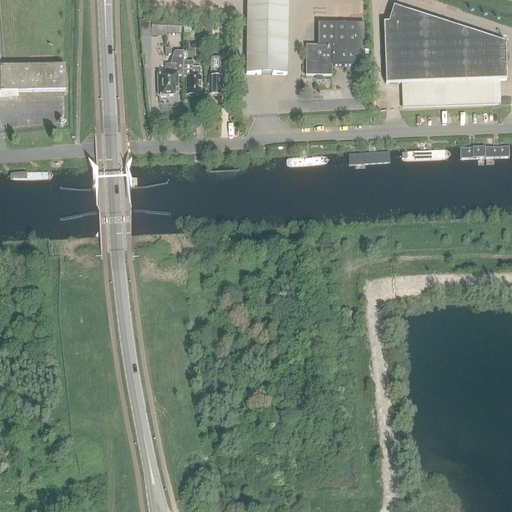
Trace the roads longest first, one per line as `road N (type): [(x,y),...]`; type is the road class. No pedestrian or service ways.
road 1 (secondary): [(158,511),(116,252),(104,4)]
road 2 (unclassified): [(141,147),(511,129)]
road 3 (track): [(385,511),(379,293),(417,282),(511,279)]
